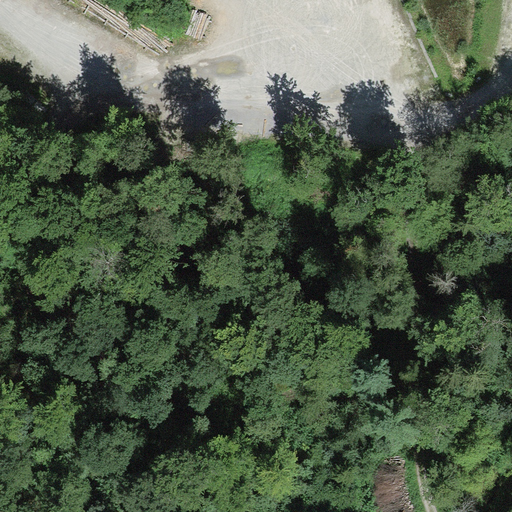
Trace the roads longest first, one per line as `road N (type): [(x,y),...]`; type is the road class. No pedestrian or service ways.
road 1 (track): [(511,78),(420,142),(372,147),(239,133),(83,80),(0,13)]
road 2 (track): [(420,142),(414,234),(421,427),(444,511)]
